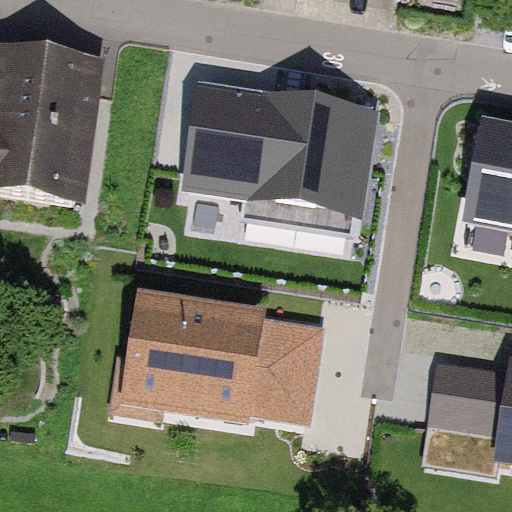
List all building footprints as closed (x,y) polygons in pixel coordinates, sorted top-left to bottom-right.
[(483,0),(349,0),(479,25),(483,0)] [(0,199),(86,208),(101,54),(0,44),(0,199)] [(370,117),(203,91),(189,185),(356,211),(370,117)] [(511,140),(488,136),(470,229),(511,237),(511,140)] [(317,342),(138,313),(123,408),(302,436),(317,342)] [(511,383),(440,372),(430,434),(502,446),(498,470),(511,472),(511,383)]
